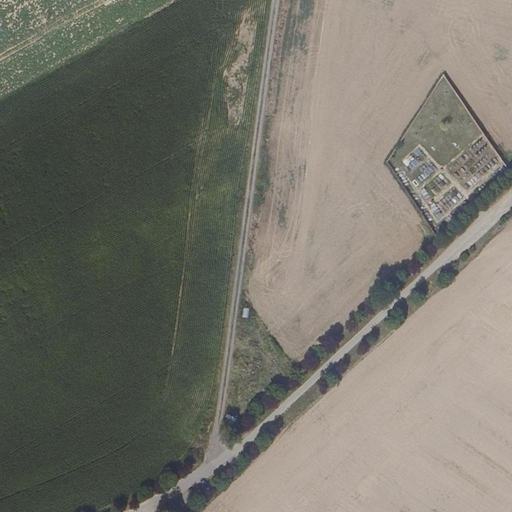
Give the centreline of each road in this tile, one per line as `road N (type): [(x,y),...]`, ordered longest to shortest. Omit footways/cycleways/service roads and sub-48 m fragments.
road 1 (residential): [(511,191),(272,413),(141,509)]
road 2 (track): [(205,464),(272,0)]
